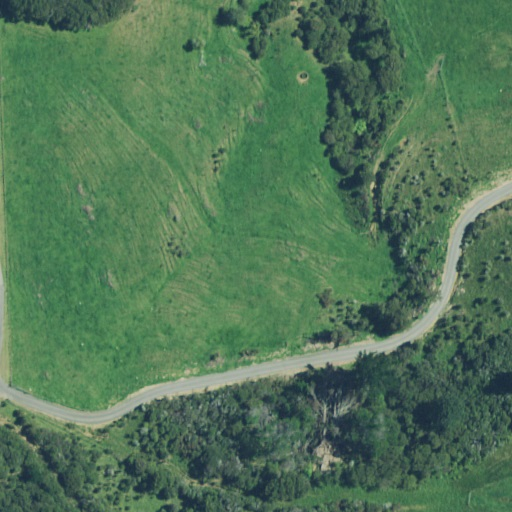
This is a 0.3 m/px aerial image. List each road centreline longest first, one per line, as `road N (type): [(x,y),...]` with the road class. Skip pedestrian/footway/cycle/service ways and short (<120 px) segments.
road 1 (track): [(511,190),(473,209),(442,306),(400,341),(151,392),(83,419),(0,401)]
road 2 (track): [(0,408),(87,511)]
